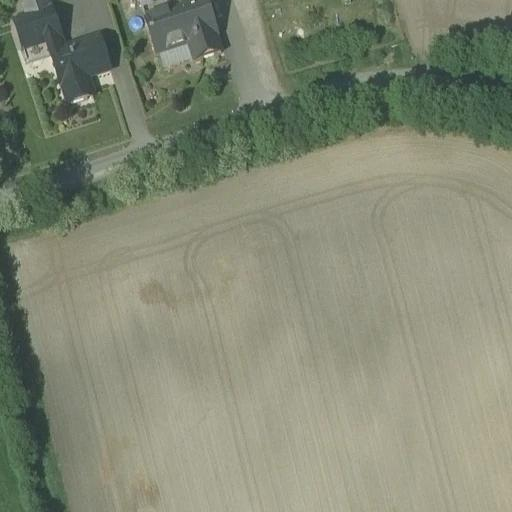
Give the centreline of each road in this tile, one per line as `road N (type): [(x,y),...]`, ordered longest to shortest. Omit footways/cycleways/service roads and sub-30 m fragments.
road 1 (unclassified): [(0,198),(365,85),(511,93)]
road 2 (unknown): [(108,0),(120,161)]
